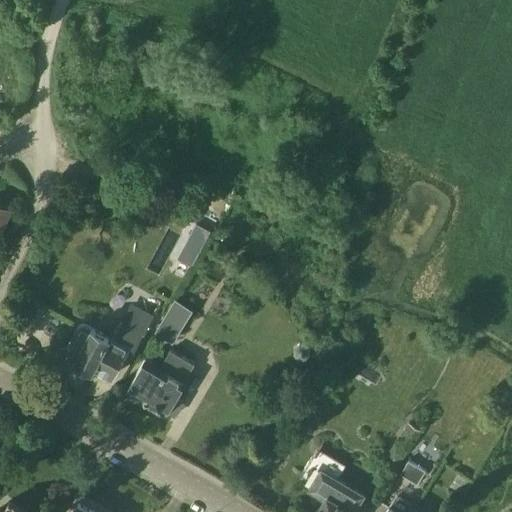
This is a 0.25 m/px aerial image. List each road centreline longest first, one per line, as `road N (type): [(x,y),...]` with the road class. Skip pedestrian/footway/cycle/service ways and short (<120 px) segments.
road 1 (tertiary): [(235,511),(0,381)]
road 2 (track): [(66,0),(44,65),(46,171)]
